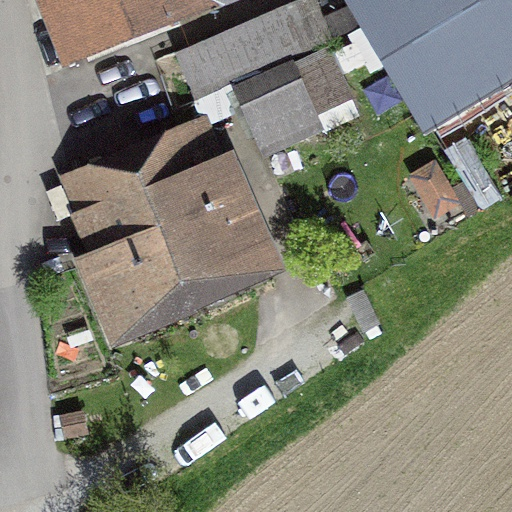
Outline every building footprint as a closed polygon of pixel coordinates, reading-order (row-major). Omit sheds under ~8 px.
[(44,0),(66,52),(197,0),(44,0)] [(511,0),(364,0),(357,5),(420,111),(511,55),(511,0)] [(192,96),(331,40),(315,1),(175,56),(192,96)] [(313,111),(292,65),(236,91),(257,137),(313,111)] [(268,259),(204,117),(127,149),(189,294),(268,259)] [(82,259),(110,328),(189,294),(127,149),(65,175),(81,214),(105,204),(121,242),(82,259)]
